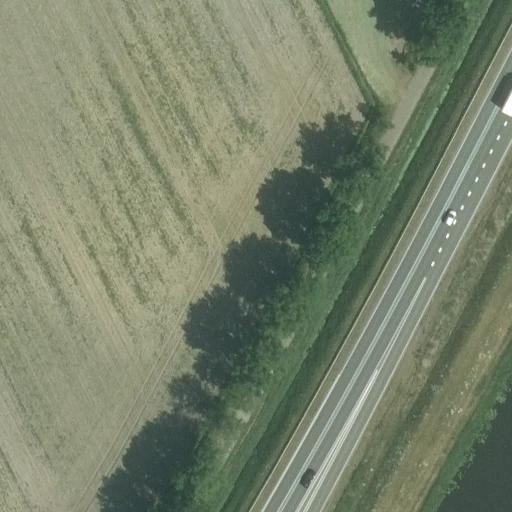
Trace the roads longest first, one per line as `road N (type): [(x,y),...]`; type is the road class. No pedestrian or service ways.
road 1 (unclassified): [(187,511),(463,0)]
road 2 (trunk): [(279,511),(411,273)]
road 3 (trunk): [(309,511),(411,273)]
road 4 (trunk): [(411,273),(511,79)]
